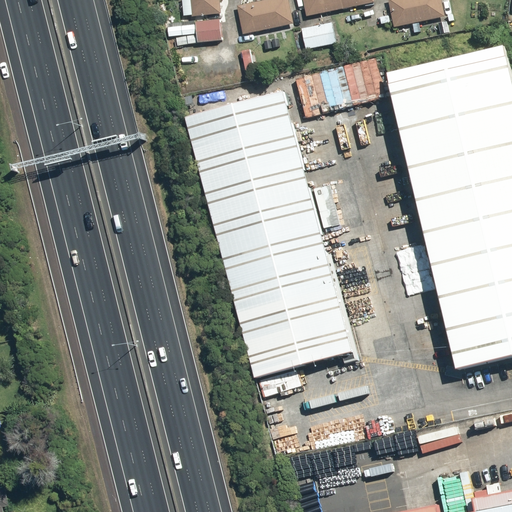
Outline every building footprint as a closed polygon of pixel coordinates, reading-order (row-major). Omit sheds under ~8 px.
[(184,0),(185,15),(193,15),(193,16),(221,15),(219,0),(184,0)] [(273,0),(239,6),(245,34),(295,25),(290,0),(273,0)] [(374,0),(304,0),(307,18),(375,4),(374,0)] [(391,0),(389,1),(395,27),(445,17),(441,0),(391,0)] [(222,21),(196,22),(197,37),(178,38),(178,45),(223,42),(222,21)] [(335,23),(303,30),(307,50),(339,43),(335,23)] [(264,41),(266,51),(281,48),(279,38),(264,41)] [(394,74),(462,369),(511,358),(511,48),(511,47),(394,74)] [(254,66),(251,50),(243,51),(246,68),(254,66)] [(356,352),(289,91),(190,117),(257,377),(356,352)] [(7,490),(0,491),(0,511),(5,511),(5,508),(10,507),(7,490)]
